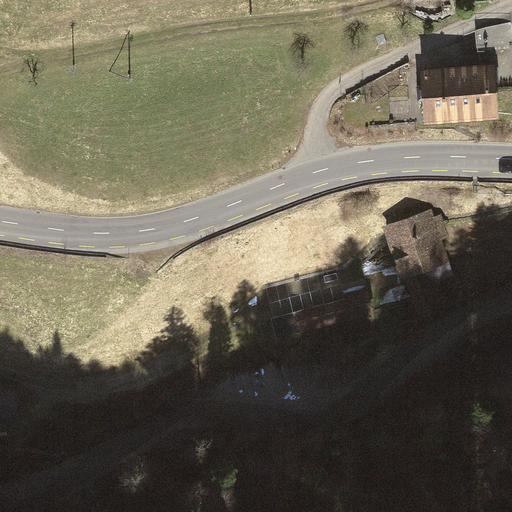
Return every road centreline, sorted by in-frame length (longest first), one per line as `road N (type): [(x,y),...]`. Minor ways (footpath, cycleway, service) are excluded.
road 1 (tertiary): [(317,174),(158,230),(104,235),(0,224)]
road 2 (residential): [(317,174),(315,124),(330,95),(511,3)]
road 3 (track): [(0,368),(48,385),(87,386),(264,308)]
road 4 (tertiary): [(511,161),(404,160),(317,174)]
